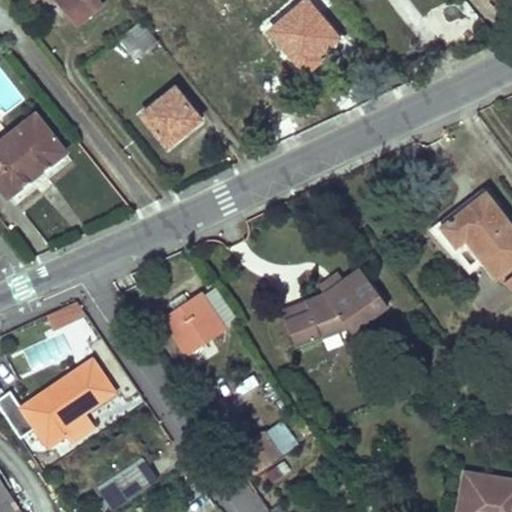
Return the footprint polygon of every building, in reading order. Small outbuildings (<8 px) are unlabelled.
[(59,0),(77,22),(100,2),(98,0),(59,0)] [(305,1),(268,30),(303,71),(317,60),(313,56),(335,38),(305,1)] [(118,39),(129,54),(141,45),(145,50),(155,41),(140,23),(118,39)] [(129,54),(133,58),(145,50),(141,45),(129,54)] [(175,87),(140,114),(166,146),(187,128),(183,122),(195,112),(175,87)] [(35,113),(0,140),(0,185),(8,195),(64,151),(35,113)] [(511,225),(486,193),(441,225),(455,245),(464,238),(494,277),(511,264),(511,225)] [(306,312),(284,319),(291,345),(346,328),(349,331),(385,305),(359,268),(322,295),(303,301),(306,312)] [(511,274),(503,282),(511,288),(511,274)] [(209,295),(230,325),(239,319),(218,288),(209,295)] [(200,294),(163,318),(185,353),(223,327),(200,294)] [(79,301),(52,315),(58,327),(85,314),(79,301)] [(113,390),(91,359),(20,409),(46,445),(61,435),(58,429),(81,413),(113,390)] [(66,441),(89,425),(81,413),(58,429),(61,435),(66,441)] [(278,424),(229,456),(245,479),(294,447),(278,424)] [(98,486),(113,509),(160,478),(144,455),(98,486)] [(460,471),(453,511),(473,511),(474,511),(483,511),(511,511),(511,485),(508,488),(495,485),(492,476),(460,471)] [(19,511),(0,483),(0,511),(19,511)]
